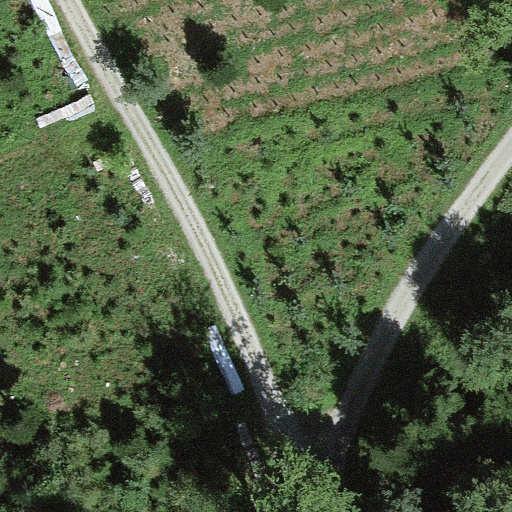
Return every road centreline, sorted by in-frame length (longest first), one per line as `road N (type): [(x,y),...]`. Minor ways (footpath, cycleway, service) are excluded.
road 1 (track): [(75,0),(319,496)]
road 2 (track): [(511,146),(430,251),(351,401),(315,511)]
